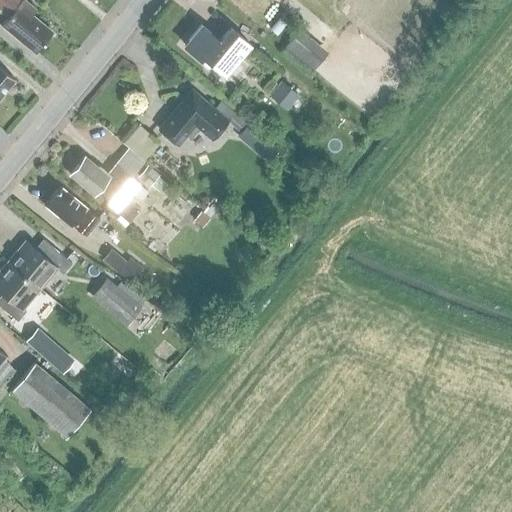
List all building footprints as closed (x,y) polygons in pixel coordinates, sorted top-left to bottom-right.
[(37,12),(22,0),(0,0),(0,17),(5,21),(0,27),(18,42),(22,42),(36,54),(52,35),(41,27),(43,24),(33,16),(37,12)] [(230,28),(219,42),(198,23),(180,44),(206,67),(210,62),(225,74),(250,44),(230,28)] [(280,49),(314,68),(326,46),(293,27),(280,49)] [(0,98),(14,82),(0,70),(0,98)] [(280,81),(268,96),(285,110),(298,96),(280,81)] [(191,88),(157,128),(177,145),(186,134),(190,138),(199,128),(211,139),(226,122),(228,119),(227,119),(191,88)] [(233,112),(227,119),(228,119),(226,122),(239,133),(238,135),(253,148),(262,137),(233,112)] [(133,198),(131,196),(139,187),(123,173),(114,183),(98,169),(97,171),(83,160),(69,177),(94,198),(97,194),(109,205),(107,207),(130,223),(140,209),(130,202),(133,198)] [(157,176),(147,167),(138,177),(148,186),(150,184),(156,177),(157,176)] [(164,184),(156,177),(150,184),(158,191),(164,184)] [(59,191),(45,207),(59,219),(57,221),(69,231),(72,227),(84,237),(99,220),(88,211),(86,214),(59,191)] [(195,220),(201,226),(207,218),(201,213),(195,220)] [(25,241),(8,262),(39,289),(56,269),(62,274),(71,263),(43,239),(34,249),(25,241)] [(111,250),(102,260),(129,283),(142,268),(129,257),(125,261),(111,250)] [(8,262),(0,271),(0,291),(2,293),(0,296),(0,307),(17,321),(25,311),(22,309),(39,289),(8,262)] [(105,279),(89,298),(125,327),(141,307),(105,279)] [(39,330),(27,342),(61,373),(72,360),(39,330)] [(0,369),(10,358),(0,349),(0,369)] [(37,363),(13,391),(68,439),(92,411),(37,363)]
